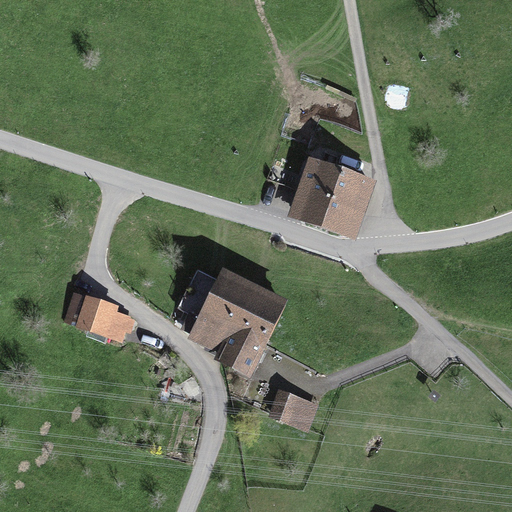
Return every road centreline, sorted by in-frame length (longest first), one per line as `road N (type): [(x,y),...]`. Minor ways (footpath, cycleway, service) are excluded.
road 1 (track): [(120,179),(95,276),(213,374),(218,413),(182,511)]
road 2 (unclassified): [(357,251),(0,139)]
road 3 (track): [(386,245),(351,0)]
road 4 (unclassified): [(357,251),(511,220)]
road 5 (track): [(400,299),(511,398)]
